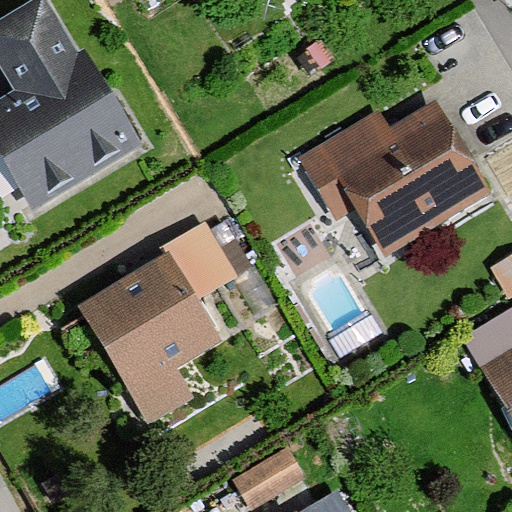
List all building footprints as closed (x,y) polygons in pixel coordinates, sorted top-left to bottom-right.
[(280,0),(287,10),(301,0),(280,0)] [(0,91),(11,110),(0,116),(0,195),(19,225),(134,154),(43,8),(0,34),(0,91)] [(467,27),(419,57),(440,91),(488,61),(467,27)] [(377,124),(299,169),(335,230),(347,222),(373,266),(485,201),(438,120),(391,147),(377,124)] [(204,235),(67,315),(138,436),(189,406),(169,373),(211,348),(189,309),(233,284),(204,235)] [(511,315),(461,345),(511,434),(511,315)] [(285,451),(225,486),(240,511),(263,511),(306,487),(285,451)]
